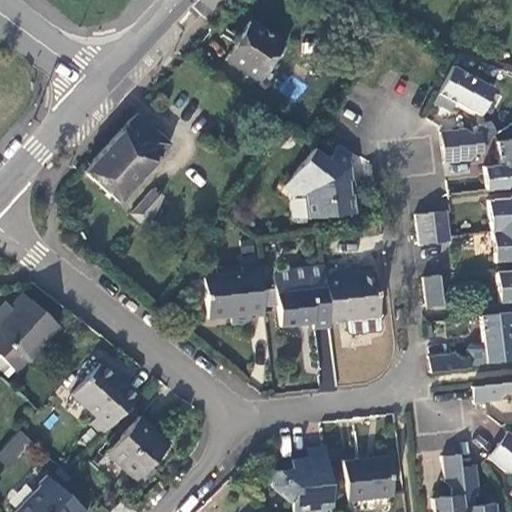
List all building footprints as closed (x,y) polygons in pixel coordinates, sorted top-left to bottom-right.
[(225,57),(258,79),(274,55),(277,57),(284,47),(281,45),(283,43),(250,22),(237,40),(225,57)] [(451,65),(437,93),(479,114),(493,87),(451,65)] [(116,136),(84,171),(117,202),(171,144),(139,115),(136,113),(116,136)] [(482,152),(479,131),(470,131),(464,127),(439,130),(443,163),(467,161),(474,153),(482,152)] [(502,188),(511,186),(511,140),(497,142),(502,188)] [(347,156),(336,145),(328,156),(315,146),(288,184),(297,198),(304,197),(309,220),(352,213),(350,196),(347,197),(346,190),(348,190),(345,159),(347,156)] [(130,215),(145,228),(161,197),(152,192),(130,215)] [(491,231),(511,228),(511,198),(488,201),(491,231)] [(434,238),(449,236),(446,211),(430,213),(434,238)] [(417,215),(419,240),(434,238),(430,213),(417,215)] [(511,260),(511,228),(491,231),(495,262),(511,260)] [(249,318),(263,316),(257,264),(240,266),(241,274),(205,279),(209,319),(232,317),(233,325),(250,323),(249,318)] [(338,270),(324,271),(325,281),(330,321),(377,316),(372,271),(339,276),(338,270)] [(511,299),(511,270),(496,272),(500,302),(511,299)] [(438,279),(422,281),(425,305),(441,304),(438,279)] [(313,329),(331,327),(330,321),(325,281),(277,287),(281,327),(312,324),(313,329)] [(24,294),(12,307),(5,315),(3,313),(0,316),(0,356),(13,369),(44,335),(47,338),(59,325),(24,294)] [(5,315),(12,307),(5,301),(0,305),(0,316),(3,313),(5,315)] [(472,343),(468,348),(468,355),(469,363),(511,356),(511,314),(511,312),(481,315),(485,342),(472,343)] [(453,352),(427,355),(429,371),(470,367),(469,363),(468,355),(462,357),(453,352)] [(103,433),(139,392),(127,381),(125,383),(100,361),(72,391),(97,414),(90,421),(103,433)] [(511,381),(471,387),(473,403),(483,401),(494,400),(505,393),(511,392),(511,381)] [(106,451),(141,483),(155,468),(149,463),(168,442),(139,415),(106,451)] [(0,460),(12,468),(31,437),(15,428),(0,452),(0,460)] [(511,432),(507,429),(496,444),(511,456),(511,432)] [(511,456),(496,444),(487,456),(507,473),(511,472),(511,490),(511,491),(511,456)] [(332,505),(325,445),(307,448),(308,460),(300,461),(300,456),(292,457),(292,465),(271,469),(273,484),(291,501),(292,511),(305,511),(314,510),(313,508),(332,505)] [(343,460),(347,501),(391,494),(387,455),(343,460)] [(464,511),(459,468),(458,455),(442,458),(445,483),(451,490),(451,497),(432,500),(433,511),(464,511)] [(464,511),(493,511),(492,504),(475,507),(473,497),(478,491),(475,467),(459,468),(464,511)] [(13,511),(85,511),(87,510),(46,474),(38,483),(40,484),(13,511)]
